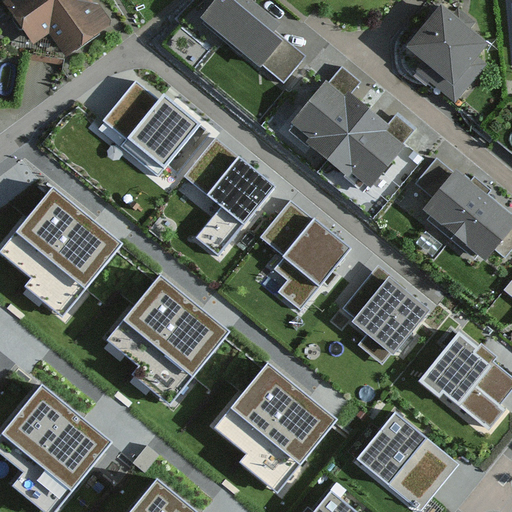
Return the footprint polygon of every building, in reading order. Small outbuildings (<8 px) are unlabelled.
[(92,0),(21,0),(8,11),(38,48),(51,37),(71,61),(114,26),(92,0)] [(312,60),(240,0),(224,0),(206,22),(287,89),(312,60)] [(486,46),(438,7),(405,47),(441,76),(435,84),(455,101),(482,68),(474,61),(486,46)] [(406,145),(326,80),(291,124),(371,188),(406,145)] [(276,191),(217,142),(185,180),(221,210),(196,239),(219,259),(276,191)] [(511,229),(511,215),(455,170),(424,210),(487,260),(511,229)] [(135,173),(114,199),(144,223),(165,197),(135,173)] [(125,249),(52,191),(0,255),(0,257),(34,285),(28,293),(65,323),(125,249)] [(351,253),(290,205),(261,241),(284,260),(275,272),(289,283),(279,294),(303,313),(351,253)] [(406,291),(378,269),(344,311),(358,322),(352,328),(365,339),(359,347),(383,367),(390,359),(394,362),(431,316),(404,294),(406,291)] [(229,338),(159,283),(108,347),(142,373),(133,383),(170,412),(229,338)] [(511,390),(511,380),(457,337),(421,383),(490,436),(507,414),(499,407),(511,390)] [(338,428),(270,373),(216,438),(246,463),(241,470),(279,500),(338,428)] [(64,511),(114,454),(43,393),(0,442),(0,465),(22,484),(13,494),(34,511),(64,511)] [(423,511),(459,466),(393,417),(357,465),(419,511),(423,511)] [(184,511),(160,491),(142,511),(184,511)] [(351,511),(330,496),(318,511),(351,511)]
